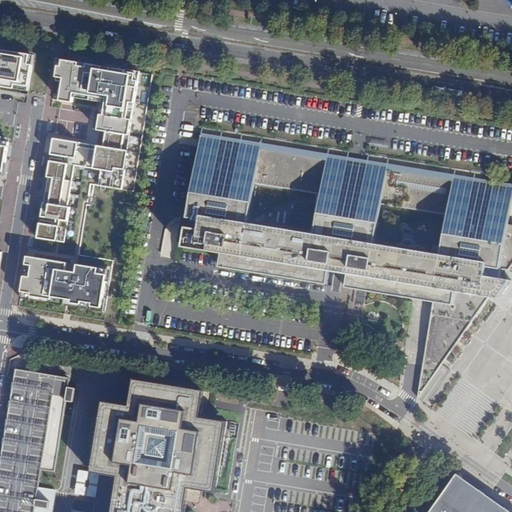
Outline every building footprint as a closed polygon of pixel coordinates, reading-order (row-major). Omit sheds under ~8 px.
[(0,87),(29,92),(33,65),(29,65),(30,54),(0,49),(0,87)] [(38,239),(65,242),(76,165),(102,170),(99,186),(123,190),(130,151),(123,150),(125,135),(131,136),(141,72),(59,59),(56,77),(64,79),(60,100),(74,102),(74,97),(103,102),(99,131),(107,132),(104,147),(53,139),(47,178),(49,178),(46,203),(43,202),(38,239)] [(504,291),(511,280),(511,279),(500,278),(502,269),(509,270),(511,265),(511,224),(508,224),(509,220),(511,203),(511,183),(201,133),(187,218),(200,220),(199,229),(186,226),(183,247),(222,253),(220,267),(328,284),(330,271),(338,272),(348,273),(346,287),(419,299),(427,301),(433,302),(418,397),(419,398),(442,364),(490,297),(499,299),(504,291)] [(0,171),(5,172),(9,147),(0,145),(0,171)] [(98,227),(103,228),(105,213),(90,212),(89,229),(97,230),(98,227)] [(67,263),(27,256),(20,298),(63,305),(64,298),(72,300),(72,303),(102,308),(107,275),(98,273),(99,268),(78,265),(76,273),(66,271),(67,263)] [(0,486),(0,511),(51,511),(73,374),(19,365),(0,486)] [(192,486),(203,487),(207,488),(207,491),(215,492),(227,421),(201,417),(205,390),(134,378),(129,405),(103,401),(91,472),(118,476),(111,511),(184,511),(186,506),(183,506),(184,501),(186,490),(189,488),(192,486)] [(511,511),(457,473),(429,511),(511,511)] [(202,493),(203,487),(192,486),(189,488),(186,490),(184,501),(200,504),(202,493)]
